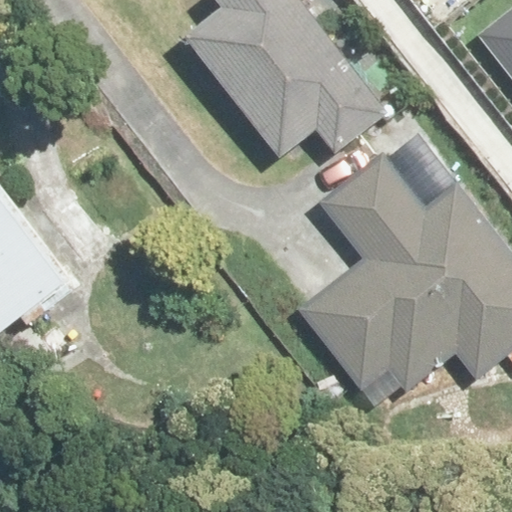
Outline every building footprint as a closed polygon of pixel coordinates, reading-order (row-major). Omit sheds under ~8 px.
[(216,0),(221,6),(183,33),(284,157),(317,129),(327,140),(380,98),(298,0),(216,0)] [(511,4),(479,30),(511,74),(511,4)] [(108,140),(36,203),(84,257),(156,194),(108,140)] [(358,261),(302,306),(368,392),(393,374),(405,389),(458,354),(474,371),(511,340),(511,249),(460,185),(429,206),(388,153),(316,206),(358,261)] [(0,343),(76,283),(0,190),(0,343)]
